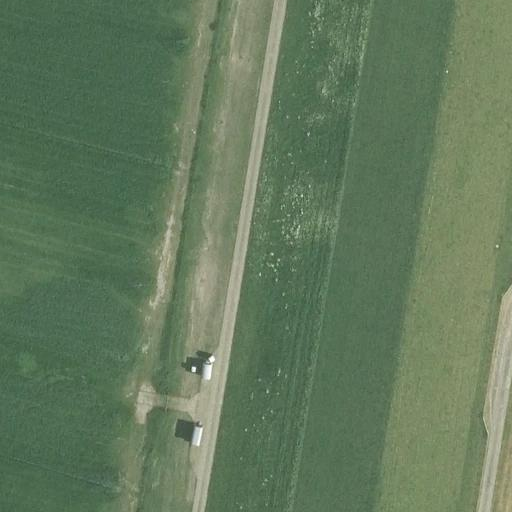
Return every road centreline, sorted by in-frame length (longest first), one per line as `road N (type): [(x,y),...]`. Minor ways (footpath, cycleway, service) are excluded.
road 1 (track): [(198,511),(281,0)]
road 2 (track): [(511,331),(483,511)]
